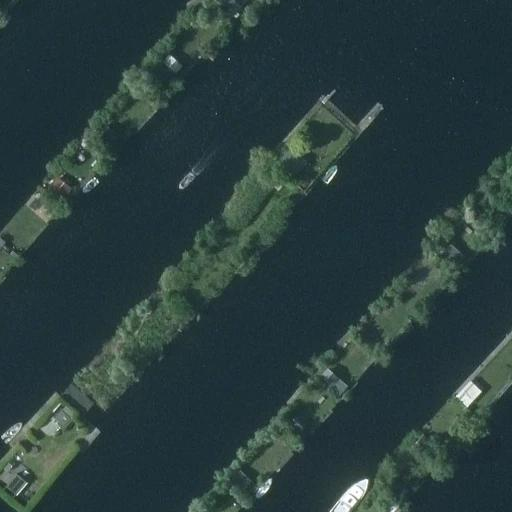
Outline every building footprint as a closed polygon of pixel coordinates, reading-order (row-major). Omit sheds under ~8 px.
[(226,0),(219,8),(230,19),(238,11),(226,0)] [(160,61),(149,73),(164,87),(176,75),(160,61)] [(104,124),(94,135),(106,147),(117,136),(104,124)] [(288,145),(272,164),(290,180),(307,162),(288,145)] [(276,175),(269,184),(277,190),(284,181),(276,175)] [(56,176),(46,190),(60,201),(71,188),(56,176)] [(450,244),(441,254),(455,266),(464,256),(450,244)] [(326,369),(319,376),(331,387),(338,379),(326,369)] [(467,384),(458,393),(470,404),(478,394),(467,384)] [(59,408),(51,417),(61,427),(70,417),(59,408)] [(295,416),(289,422),(299,431),(304,425),(295,416)] [(423,436),(411,449),(418,455),(430,442),(423,436)] [(239,471),(231,479),(242,489),(250,481),(239,471)] [(13,477),(5,486),(14,495),(23,485),(13,477)] [(388,477),(381,485),(390,493),(396,485),(388,477)]
